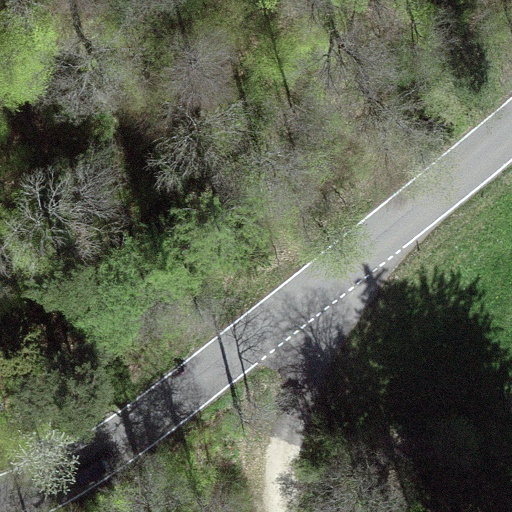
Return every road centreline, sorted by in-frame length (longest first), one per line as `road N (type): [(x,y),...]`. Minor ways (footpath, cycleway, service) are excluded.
road 1 (tertiary): [(511,127),(98,458),(0,507)]
road 2 (track): [(280,511),(283,434),(335,267)]
